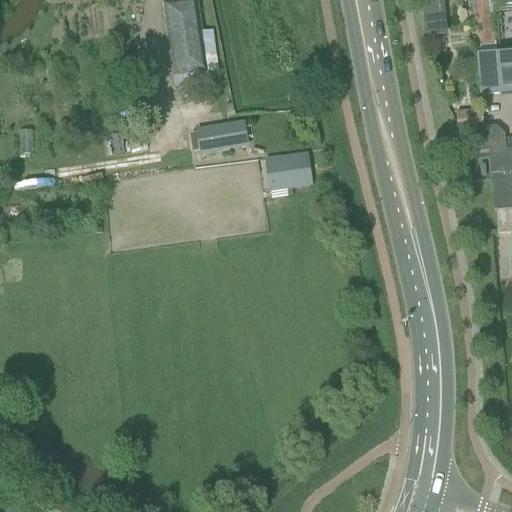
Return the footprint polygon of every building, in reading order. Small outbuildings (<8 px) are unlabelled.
[(212,33),(201,35),(195,0),(178,0),(179,3),(163,6),(174,89),(208,85),(206,75),(217,74),(212,33)] [(234,0),(238,15),(249,13),(246,0),(234,0)] [(420,0),(425,39),(445,37),(440,0),(420,0)] [(489,34),(488,15),(475,16),(477,35),(489,34)] [(511,95),(511,55),(495,57),(498,97),(511,95)] [(498,97),(495,57),(476,58),(479,98),(498,97)] [(458,129),(485,126),(483,111),(456,114),(458,129)] [(243,126),(196,134),(200,154),(246,146),(243,126)] [(495,129),(482,130),(471,131),(474,155),(488,153),(505,152),(504,137),(495,129)] [(511,156),(511,151),(505,152),(488,153),(489,165),(511,163),(511,156)] [(307,157),(266,163),(270,193),(312,187),(307,157)] [(511,175),(511,163),(489,165),(490,177),(511,175)] [(511,175),(490,177),(491,189),(511,187),(511,175)] [(511,199),(511,187),(491,189),(492,201),(511,199)] [(511,211),(511,199),(492,201),(493,212),(495,212),(508,211),(511,211)] [(509,236),(508,211),(495,212),(496,236),(509,236)]
